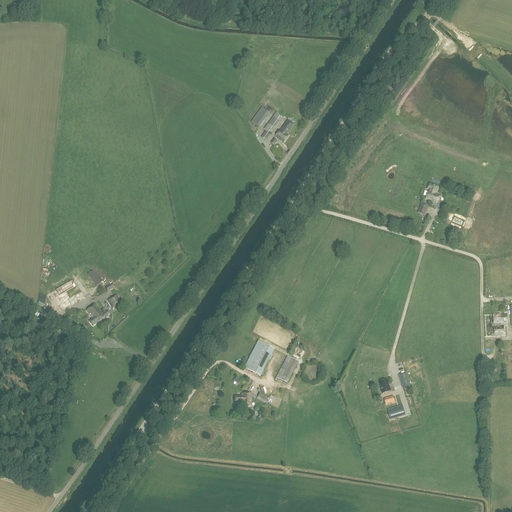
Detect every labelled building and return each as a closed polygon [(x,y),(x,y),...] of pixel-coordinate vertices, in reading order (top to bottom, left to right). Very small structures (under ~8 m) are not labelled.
[(263,129),(272,113),(265,109),(256,125),(263,129)] [(275,113),(264,129),(266,131),(271,134),(282,118),(275,113)] [(281,130),(275,137),(284,143),(289,136),(285,133),(287,131),(288,132),(294,124),(288,120),(283,128),(282,130),(281,130)] [(426,199),(437,204),(440,196),(435,194),(436,192),(436,193),(439,187),(429,183),(427,189),(429,190),(429,192),(428,191),(426,199)] [(425,206),(418,204),(415,213),(422,215),(425,206)] [(75,283),(59,293),(62,297),(78,288),(75,283)] [(87,298),(83,292),(74,297),(77,304),(87,298)] [(117,295),(107,300),(112,309),(122,304),(117,295)] [(92,319),(89,321),(93,326),(110,314),(108,311),(106,312),(103,309),(101,311),(96,304),(86,311),(92,319)] [(497,326),(497,327),(494,327),(494,336),(504,336),(504,326),(501,327),(501,324),(508,323),(507,314),(493,315),(494,326),(497,326)] [(258,341),(244,368),(261,377),(274,350),(258,341)] [(287,356),(276,378),(287,384),(298,362),(287,356)] [(405,374),(399,375),(403,388),(409,386),(405,374)] [(388,381),(379,383),(383,395),(391,392),(388,381)] [(405,391),(396,394),(399,402),(400,402),(401,404),(409,401),(405,391)] [(258,398),(267,403),(270,398),(261,393),(258,398)] [(234,402),(235,402),(235,404),(243,403),(243,407),(251,407),(251,394),(241,394),(241,396),(235,396),(235,398),(234,398),(234,402)] [(395,402),(393,396),(384,398),(386,405),(395,402)] [(403,405),(387,410),(390,421),(406,416),(403,405)]
